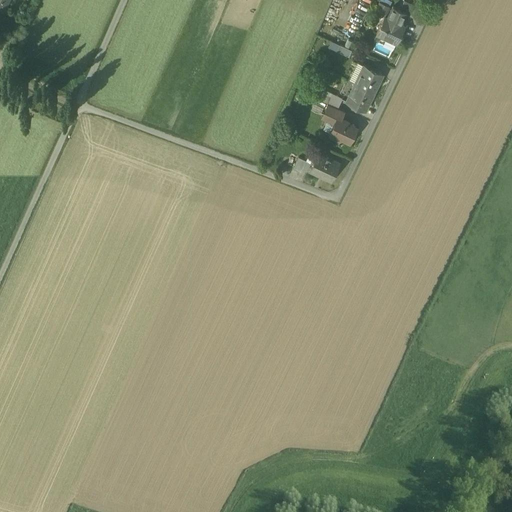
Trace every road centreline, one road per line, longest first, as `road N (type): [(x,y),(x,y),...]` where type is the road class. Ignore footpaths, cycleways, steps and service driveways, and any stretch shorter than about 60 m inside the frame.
road 1 (residential): [(81,102),(338,198),(433,0)]
road 2 (residential): [(0,285),(81,102)]
